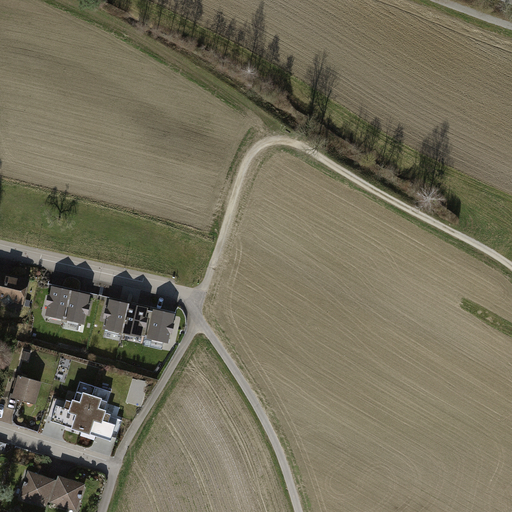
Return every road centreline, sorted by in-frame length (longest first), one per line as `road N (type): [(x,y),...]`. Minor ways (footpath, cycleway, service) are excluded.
road 1 (track): [(196,313),(248,163),(265,142),(282,138),(511,266)]
road 2 (residential): [(196,313),(173,289),(0,249)]
road 3 (residential): [(116,470),(0,433)]
